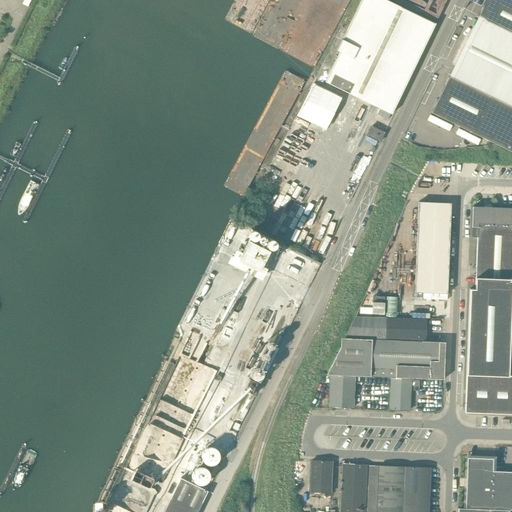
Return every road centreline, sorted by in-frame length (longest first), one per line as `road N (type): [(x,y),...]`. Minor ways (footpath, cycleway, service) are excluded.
road 1 (unclassified): [(203,511),(453,0)]
road 2 (unclassified): [(450,429),(312,418),(305,450),(448,458)]
road 3 (unclassified): [(450,429),(460,184)]
